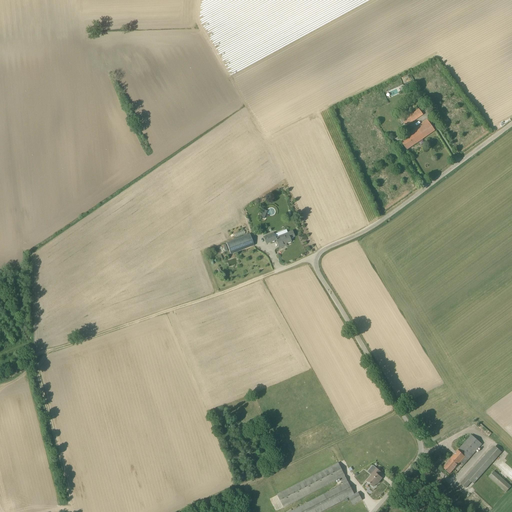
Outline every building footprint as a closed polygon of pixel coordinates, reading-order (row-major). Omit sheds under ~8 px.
[(406,126),(424,115),(420,109),(413,113),(402,120),(406,126)] [(407,150),(435,131),(427,119),(409,131),(412,135),(401,142),(407,150)] [(393,140),(392,139),(390,135),(386,138),(388,141),(389,140),(394,148),(395,147),(395,146),(395,145),(396,144),(395,144),(393,140)] [(290,238),(295,237),(292,231),(275,238),(273,234),(263,237),(266,244),(276,240),(279,248),(284,246),(283,245),(291,242),(290,238)] [(230,254),(254,246),(250,234),(226,242),(230,254)] [(214,413),(217,419),(223,417),(222,415),(220,411),(214,413)] [(464,464),(482,444),(472,435),(443,468),(450,474),(461,462),(464,464)] [(461,483),(466,488),(471,482),(474,484),(502,452),(495,446),(461,483)] [(354,494),(349,483),(345,476),(339,464),(278,495),(284,508),(340,479),(343,486),(291,511),(321,511),(349,498),(353,505),(362,500),(358,492),(354,494)] [(379,482),(382,478),(379,475),(381,472),(376,468),(373,466),(368,472),(372,475),(367,481),(373,487),(375,485),(378,481),(379,482)] [(490,477),(506,492),(511,486),(495,471),(490,477)]
